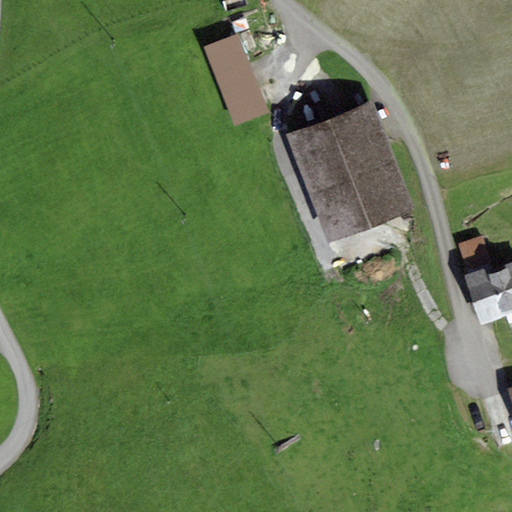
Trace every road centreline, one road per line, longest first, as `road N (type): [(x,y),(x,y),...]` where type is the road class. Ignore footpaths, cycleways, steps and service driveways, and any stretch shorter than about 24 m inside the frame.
road 1 (track): [(281,0),(368,70),(411,128),(485,383)]
road 2 (track): [(0,460),(17,443),(29,397),(0,326)]
